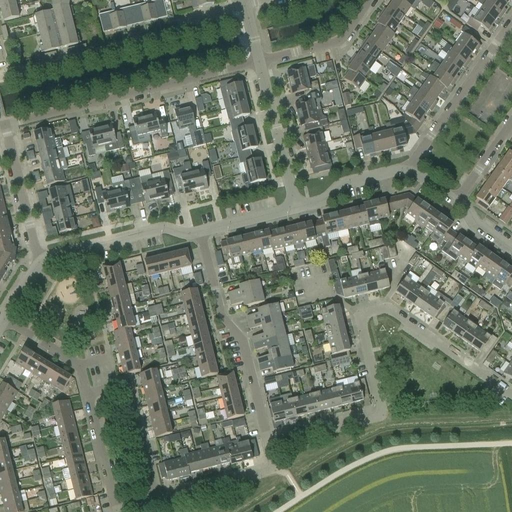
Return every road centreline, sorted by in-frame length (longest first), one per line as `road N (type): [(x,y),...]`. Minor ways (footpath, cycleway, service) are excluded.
road 1 (residential): [(266,444),(379,416),(359,316),(385,308),(511,396)]
road 2 (residential): [(5,127),(258,63)]
road 3 (residential): [(243,4),(190,20),(172,37),(0,81)]
road 4 (residential): [(266,444),(242,342),(222,318),(200,233)]
road 5 (residential): [(408,172),(511,23)]
road 6 (residential): [(40,262),(162,229),(200,233)]
road 7 (residential): [(156,501),(128,391),(86,395)]
road 8 (residential): [(295,209),(258,63)]
road 9 (residential): [(156,501),(262,474),(269,470),(266,444)]
road 10 (residential): [(40,262),(5,127)]
road 11 (residential): [(258,63),(338,43),(369,0)]
road 12 (residential): [(295,209),(341,186),(408,172)]
road 13 (residential): [(114,511),(86,395)]
